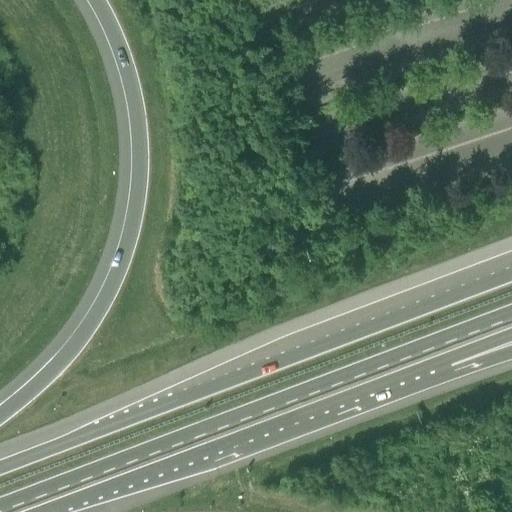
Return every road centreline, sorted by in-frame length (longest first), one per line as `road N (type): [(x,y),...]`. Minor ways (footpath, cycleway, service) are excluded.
road 1 (primary): [(0,502),(511,310)]
road 2 (motorway): [(94,0),(133,101),(133,218),(101,307),(64,358),(0,416)]
road 3 (primary): [(511,274),(200,390)]
road 4 (primary): [(227,443),(446,361)]
road 5 (motorway): [(200,390),(0,465)]
road 6 (motorway): [(42,511),(227,443)]
